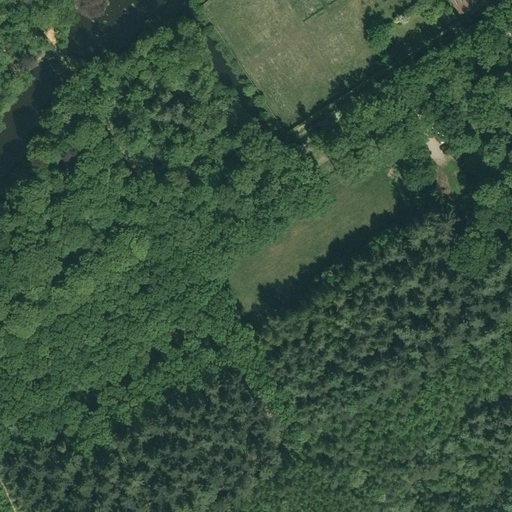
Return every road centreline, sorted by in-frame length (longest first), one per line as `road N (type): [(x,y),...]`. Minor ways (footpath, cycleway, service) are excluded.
road 1 (track): [(0,362),(511,34)]
road 2 (track): [(48,37),(184,248)]
